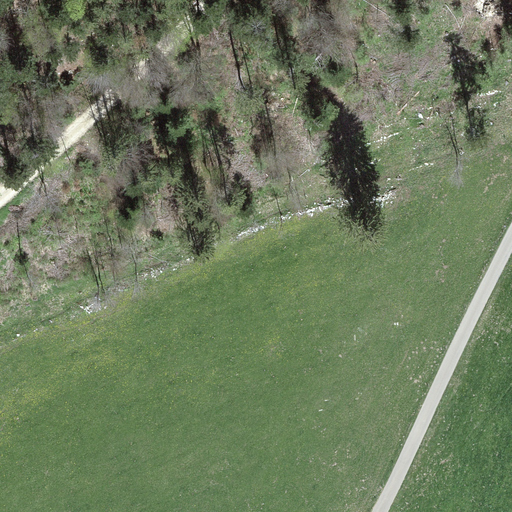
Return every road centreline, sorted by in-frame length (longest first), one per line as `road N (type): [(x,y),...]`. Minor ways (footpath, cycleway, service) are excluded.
road 1 (unclassified): [(511,237),(379,511)]
road 2 (track): [(201,0),(0,183)]
